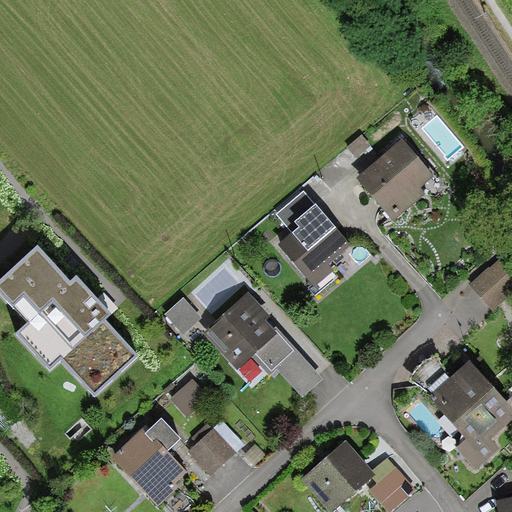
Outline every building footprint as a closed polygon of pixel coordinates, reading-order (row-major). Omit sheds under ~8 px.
[(421,130),(373,168),(405,208),(453,170),(421,130)] [(343,195),(293,230),(328,278),(377,242),(343,195)] [(71,289),(37,252),(0,285),(0,288),(34,325),(23,334),(50,363),(61,353),(96,391),(134,356),(103,322),(108,317),(77,283),(71,289)] [(511,271),(505,263),(472,290),(492,315),(511,299),(511,271)] [(251,281),(213,317),(257,361),(294,325),(251,281)] [(186,337),(206,320),(188,299),(168,316),(186,337)] [(511,416),(469,368),(434,400),(461,431),(449,441),(473,469),(511,434),(511,416)] [(197,381),(175,399),(190,416),(211,397),(197,381)] [(164,416),(130,444),(163,483),(196,454),(164,416)] [(345,447),(306,480),(331,509),(370,476),(345,447)] [(511,511),(511,502),(501,505),(502,511),(511,511)]
